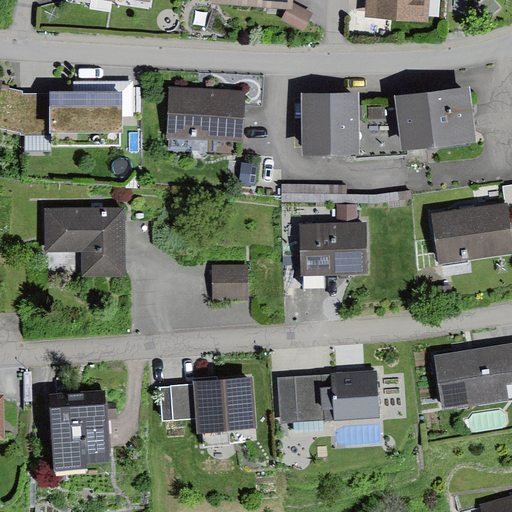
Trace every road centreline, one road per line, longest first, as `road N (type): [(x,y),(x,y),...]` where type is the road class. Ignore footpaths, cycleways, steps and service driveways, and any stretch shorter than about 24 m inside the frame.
road 1 (residential): [(511,314),(25,354),(0,348)]
road 2 (residential): [(511,45),(460,59),(331,64),(0,49)]
